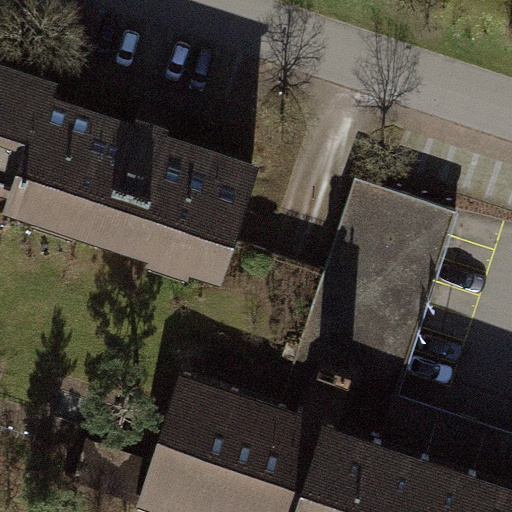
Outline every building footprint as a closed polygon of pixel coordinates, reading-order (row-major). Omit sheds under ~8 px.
[(0,65),(0,181),(22,189),(51,98),(56,83),(0,65)] [(22,189),(17,203),(221,268),(255,163),(51,98),(22,189)] [(183,511),(361,511),(385,443),(342,429),(369,346),(406,359),(455,210),(360,179),(283,415),(185,383),(147,500),(183,511)] [(369,346),(342,429),(385,443),(511,483),(511,430),(393,393),(406,359),(369,346)] [(511,511),(511,483),(385,443),(361,511),(511,511)]
